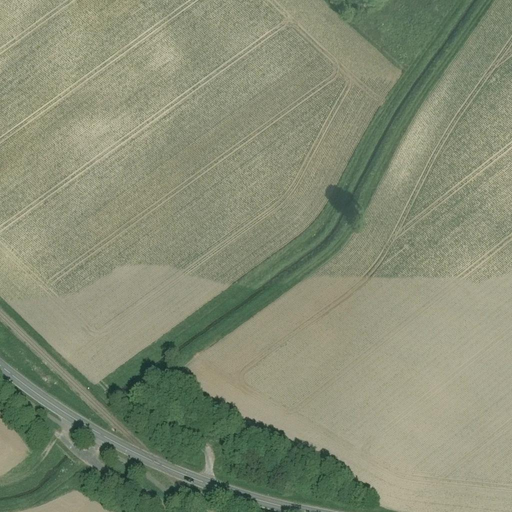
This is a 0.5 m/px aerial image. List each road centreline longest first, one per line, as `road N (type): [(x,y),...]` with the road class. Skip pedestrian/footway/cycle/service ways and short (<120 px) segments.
road 1 (secondary): [(311,511),(159,464),(0,366)]
road 2 (track): [(205,484),(204,448),(141,418),(102,386)]
